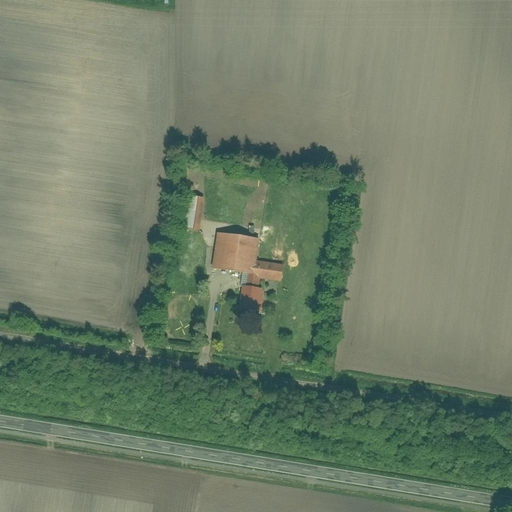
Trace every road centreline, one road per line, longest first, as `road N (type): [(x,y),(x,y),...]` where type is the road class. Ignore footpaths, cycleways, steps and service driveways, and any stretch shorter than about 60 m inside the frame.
road 1 (tertiary): [(0,420),(511,500)]
road 2 (unclassified): [(511,415),(0,335)]
